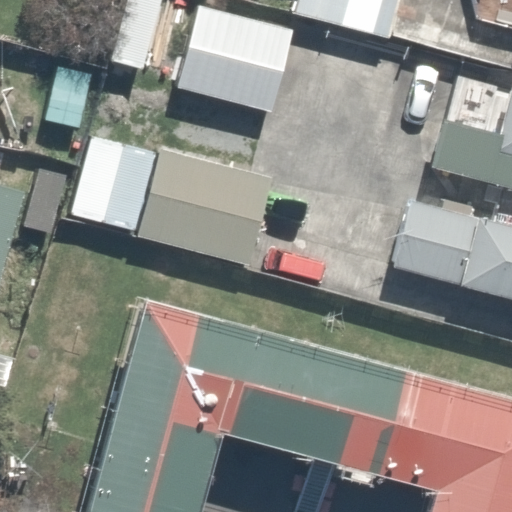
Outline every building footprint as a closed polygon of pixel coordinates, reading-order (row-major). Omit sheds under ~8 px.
[(153,66),(170,0),(131,0),(117,57),(153,66)] [(283,19),(212,0),(179,0),(159,80),(260,106),(283,19)] [(277,0),(276,4),(379,32),(387,0),(277,0)] [(81,79),(39,73),(33,116),(74,122),(81,79)] [(511,294),(511,77),(501,75),(490,120),(435,107),(421,164),(511,186),(511,213),(398,186),(380,262),(511,294)] [(255,184),(140,156),(123,227),(237,254),(255,184)] [(0,244),(19,175),(0,169),(0,244)] [(511,511),(511,384),(128,281),(119,279),(56,511),(170,511),(197,414),(411,472),(400,511),(511,511)]
